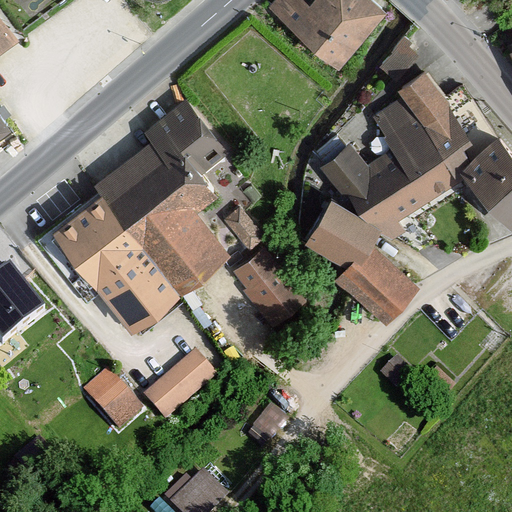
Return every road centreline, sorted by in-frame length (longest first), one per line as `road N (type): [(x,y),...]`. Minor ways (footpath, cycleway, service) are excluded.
road 1 (secondary): [(0,199),(236,0)]
road 2 (tertiary): [(406,0),(511,113)]
